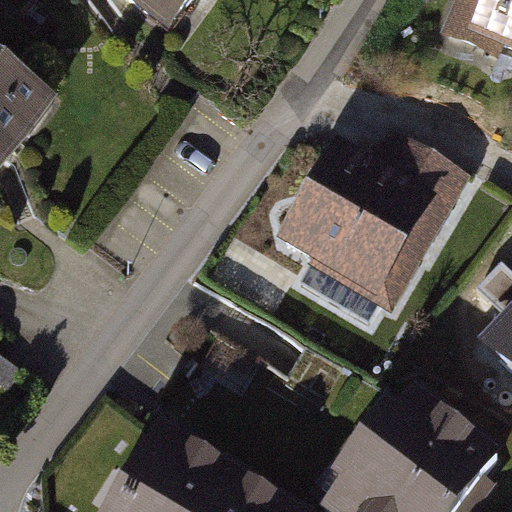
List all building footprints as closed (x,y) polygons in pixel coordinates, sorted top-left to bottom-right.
[(122,0),(172,37),(199,0),(122,0)] [(511,0),(466,0),(447,46),(511,73),(511,0)] [(0,170),(49,106),(0,69),(0,170)] [(371,171),(333,148),(275,244),(391,314),(474,177),(396,130),(371,171)] [(511,329),(491,352),(511,371),(511,329)] [(418,401),(375,457),(447,511),(461,511),(499,463),(418,401)] [(299,511),(162,426),(107,511),(299,511)] [(447,511),(375,457),(333,511),(447,511)]
